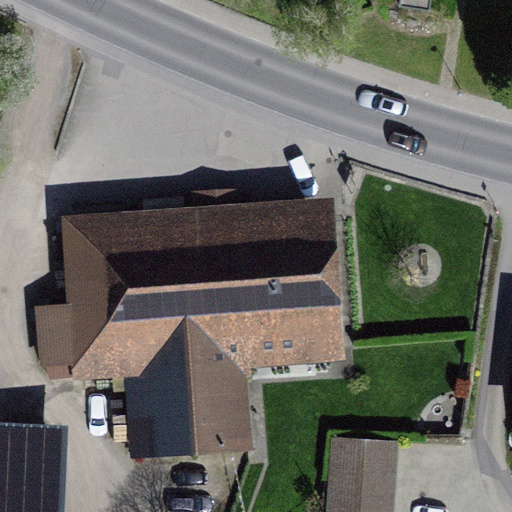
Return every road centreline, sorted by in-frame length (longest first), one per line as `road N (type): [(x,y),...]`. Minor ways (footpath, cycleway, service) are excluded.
road 1 (primary): [(76,0),(255,77),(511,152)]
road 2 (residential): [(511,298),(490,466),(511,502)]
